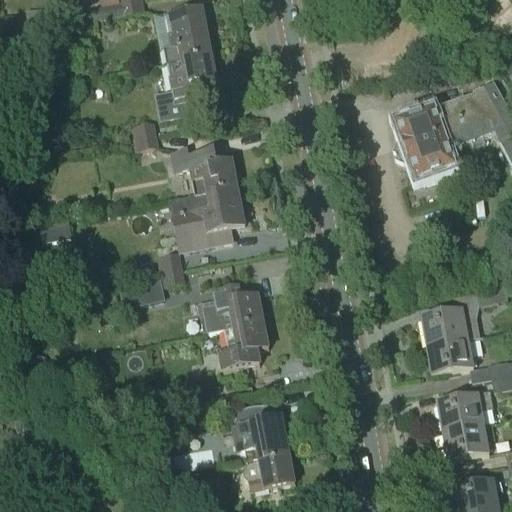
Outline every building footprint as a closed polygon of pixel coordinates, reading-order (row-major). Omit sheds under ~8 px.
[(79,0),(82,15),(91,13),(118,8),(116,0),(79,0)] [(140,0),(116,0),(118,8),(142,4),(140,0)] [(142,4),(118,8),(91,13),(93,27),(144,18),(142,4)] [(50,32),(49,16),(26,19),(28,35),(50,32)] [(166,70),(167,70),(211,61),(206,34),(196,36),(192,17),(163,23),(169,53),(163,54),(166,70)] [(0,41),(19,39),(17,21),(0,23),(0,41)] [(211,61),(167,70),(174,105),(160,107),(164,126),(190,121),(187,108),(205,105),(202,90),(216,87),(211,61)] [(457,79),(466,105),(396,130),(402,148),(398,156),(401,165),(410,169),(417,189),(424,187),(426,190),(439,185),(437,182),(455,175),(448,156),(494,140),(511,172),(511,98),(499,73),(457,79)] [(152,124),(131,129),(133,141),(154,136),(152,124)] [(157,153),(155,141),(134,145),(137,157),(157,153)] [(237,193),(232,168),(217,171),(215,158),(189,163),(187,156),(173,159),(177,178),(189,175),(194,202),(237,193)] [(245,235),(245,233),(244,233),(242,220),(237,193),(194,202),(188,203),(191,219),(175,222),(182,257),(223,249),(223,248),(231,247),(230,238),(243,235),(245,235)] [(39,231),(42,249),(72,243),(69,226),(39,231)] [(181,272),(178,260),(158,265),(160,277),(181,272)] [(184,289),(182,277),(161,282),(163,293),(184,289)] [(123,314),(165,306),(161,286),(119,294),(123,314)] [(511,305),(509,289),(476,295),(479,312),(511,305)] [(225,336),(263,328),(258,302),(240,305),(237,293),(214,297),(218,318),(221,317),(225,336)] [(461,316),(451,318),(421,324),(426,353),(467,346),(480,343),(474,311),(461,313),(461,316)] [(263,328),(225,336),(230,361),(220,362),(223,378),(259,370),(257,357),(268,355),(263,328)] [(467,346),(426,353),(432,383),(473,375),(467,346)] [(491,385),(511,381),(511,368),(489,372),(491,385)] [(511,395),(511,381),(491,385),(493,399),(511,395)] [(183,414),(208,409),(206,396),(205,396),(202,384),(178,389),(181,401),(165,403),(168,417),(183,414)] [(442,439),(483,431),(478,401),(437,409),(442,439)] [(208,409),(183,414),(185,426),(211,421),(208,409)] [(248,471),(289,463),(281,421),(275,422),(273,413),(276,413),(276,412),(272,411),(268,411),(264,410),(260,410),(256,410),(252,411),(248,412),(244,413),(241,415),(237,416),(233,418),(230,421),(231,422),(234,419),(236,429),(232,430),(237,458),(245,456),(248,471)] [(483,431),(442,439),(448,468),(489,461),(483,431)] [(294,490),(289,463),(248,471),(250,485),(254,485),(256,497),(294,490)] [(455,511),(498,511),(493,486),(452,494),(455,511)]
